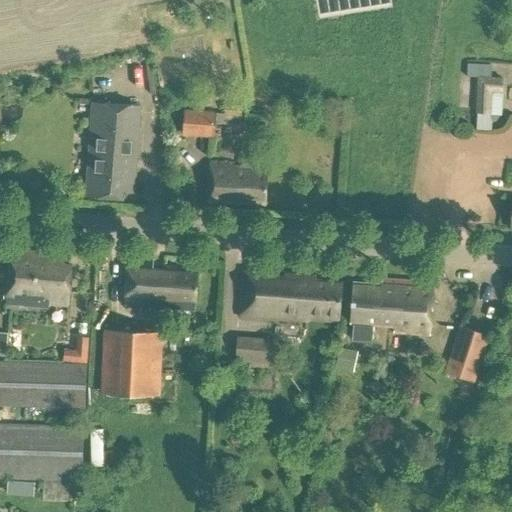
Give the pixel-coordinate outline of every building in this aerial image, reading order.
[(476,76),(475,113),(491,113),(491,91),(502,92),(503,77),(476,76)] [(141,104),(92,101),(85,195),(120,198),(120,192),(135,193),(141,104)] [(225,103),(224,113),(241,114),(241,104),(225,103)] [(183,110),(182,136),(213,138),(214,112),(183,110)] [(263,202),(266,165),(267,157),(242,155),(241,167),(234,167),(234,162),(208,160),(207,175),(214,176),(213,191),(205,190),(204,204),(244,207),(245,200),(263,202)] [(62,254),(9,251),(4,302),(14,303),(14,305),(46,307),(46,302),(66,303),(71,262),(61,261),(62,254)] [(150,261),(126,260),(123,305),(192,311),(195,272),(174,271),(175,263),(163,262),(162,271),(150,270),(150,261)] [(269,270),(240,268),(236,315),(305,321),(306,317),(337,320),(340,280),(313,277),(313,273),(282,270),(281,278),(268,277),(269,270)] [(431,282),(379,278),(379,284),(350,281),(347,322),(391,326),(391,332),(427,335),(431,282)] [(511,357),(511,316),(511,320),(507,319),(503,357),(511,357)] [(459,327),(443,373),(475,383),(489,337),(459,327)] [(159,395),(162,331),(103,328),(100,392),(159,395)] [(63,354),(63,362),(86,363),(87,337),(82,336),(81,355),(63,354)] [(268,367),(270,341),(234,338),(232,364),(268,367)] [(339,348),(334,370),(353,372),(358,352),(339,348)] [(86,364),(63,363),(0,361),(0,403),(85,406),(86,364)] [(0,423),(0,476),(82,479),(83,426),(0,423)] [(33,495),(34,483),(8,481),(7,492),(33,495)]
